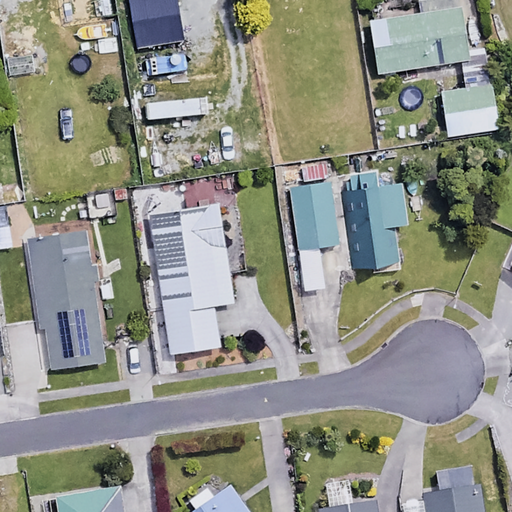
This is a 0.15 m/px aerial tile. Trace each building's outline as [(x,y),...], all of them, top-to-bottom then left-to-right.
[(37,43),(32,0),(1,0),(6,47),(37,43)] [(468,61),(460,9),(369,22),(376,74),(468,61)] [(496,129),(489,83),(438,90),(444,136),(496,129)] [(349,272),(396,270),(394,229),(405,228),(403,186),(374,187),(374,177),(346,178),(349,272)] [(337,247),(330,186),(290,190),(297,251),(337,247)] [(183,212),(182,202),(146,208),(169,357),(219,349),(213,308),(233,305),(218,207),(183,212)] [(105,362),(85,234),(29,243),(49,371),(105,362)] [(481,511),(476,469),(436,474),(439,498),(423,500),(425,511),(374,511),(374,505),(321,511),(481,511)] [(211,500),(204,488),(185,500),(184,511),(245,511),(231,488),(211,500)] [(123,511),(120,493),(55,503),(56,511),(123,511)]
